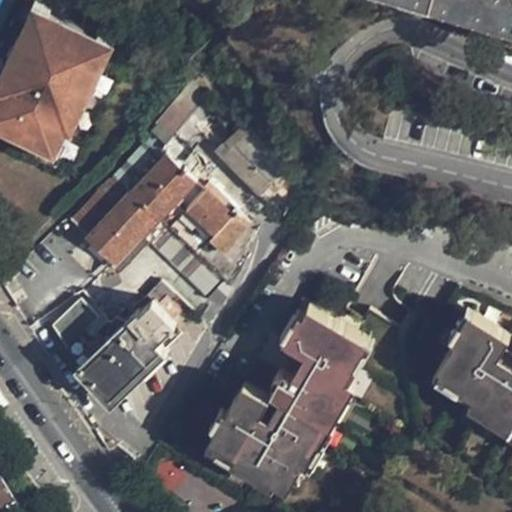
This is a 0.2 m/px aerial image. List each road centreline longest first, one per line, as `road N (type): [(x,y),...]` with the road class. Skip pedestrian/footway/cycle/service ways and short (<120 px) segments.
road 1 (residential): [(511,188),(348,142),(335,112),(337,72),(354,52),(389,38),(414,33),(511,74)]
road 2 (residential): [(511,278),(346,232),(313,254),(233,348)]
road 3 (tertiary): [(0,348),(112,505)]
